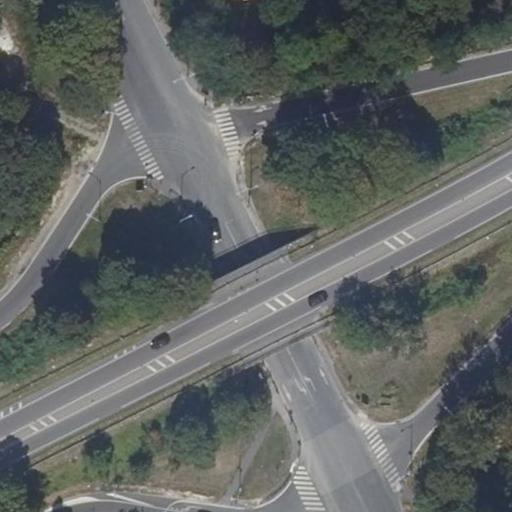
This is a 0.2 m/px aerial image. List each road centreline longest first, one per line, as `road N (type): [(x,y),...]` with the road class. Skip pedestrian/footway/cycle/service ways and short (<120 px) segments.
road 1 (primary): [(511,162),(0,431)]
road 2 (primary): [(0,456),(511,196)]
road 3 (primary): [(349,477),(182,136)]
road 4 (primary): [(511,59),(182,136)]
road 5 (primary): [(182,136),(103,183),(0,309)]
road 6 (primary): [(349,477),(422,423),(511,335)]
road 7 (primary): [(182,136),(114,0)]
